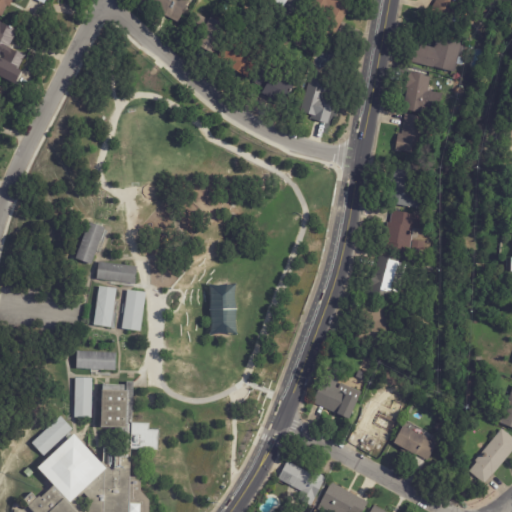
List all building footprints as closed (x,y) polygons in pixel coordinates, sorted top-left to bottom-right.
[(45,0),(44,4),(36,0),(12,0),(9,7),(7,6),(2,16),(0,15),(0,0),(45,0)] [(166,18),(134,1),(134,0),(186,0),(190,2),(179,24),(166,18)] [(306,0),(294,21),(282,13),(284,9),(274,3),(275,0),(306,0)] [(344,23),(336,35),(322,27),(329,16),(312,6),(315,0),(352,0),(356,2),(344,23)] [(468,0),(465,6),(458,18),(455,16),(450,24),(431,13),(438,0),(468,0)] [(215,55),(197,45),(200,38),(189,31),(198,15),(209,22),(211,20),(230,31),(216,56),(215,55)] [(12,41),(9,48),(25,56),(18,71),(6,65),(7,63),(2,61),(6,52),(1,49),(0,51),(0,20),(9,26),(9,25),(13,26),(12,28),(17,31),(12,41)] [(463,42),(456,74),(412,64),(416,45),(435,49),(438,37),(463,42)] [(237,73),(222,65),(235,42),(250,50),(254,41),(271,50),(253,82),(237,73)] [(272,100),(263,95),(264,92),(254,87),(264,69),(297,86),(286,107),(272,100)] [(404,111),(408,89),(407,89),(409,74),(425,76),(425,77),(431,78),(428,92),(443,95),(441,107),(428,105),(426,115),(404,111)] [(330,83),(338,85),(333,99),(324,95),(322,100),(334,104),(327,125),(312,120),(313,117),(300,113),(312,77),(330,83)] [(423,157),(396,153),(399,135),(402,135),(405,115),(429,119),(423,157)] [(388,204),(390,187),(395,187),(398,166),(417,168),(415,189),(425,190),(422,209),(388,204)] [(424,230),(424,231),(414,229),(411,255),(384,251),(388,223),(391,223),(393,210),(426,215),(424,230)] [(100,241),(92,264),(76,258),(89,222),(105,228),(100,241)] [(372,278),(373,273),(376,274),(380,255),(399,260),(398,262),(408,265),(401,294),(390,291),(388,297),(371,293),(372,288),(370,287),(372,278)] [(104,263),(138,267),(136,285),(97,279),(99,262),(104,263)] [(212,336),(210,286),(236,285),(238,335),(212,336)] [(115,289),(117,289),(112,328),(94,326),(100,286),(115,289)] [(130,291),(147,293),(141,332),(122,329),(128,291),(130,291)] [(361,320),(360,320),(366,303),(397,315),(391,331),(361,320)] [(102,370),(77,369),(78,351),(117,353),(116,371),(102,370)] [(334,373),(341,376),(336,388),(339,389),(341,384),(362,393),(350,420),(313,403),(327,370),(334,373)] [(93,379),(92,419),(75,418),(76,378),(93,379)] [(103,385),(128,384),(126,429),(100,429),(103,385)] [(511,427),(500,423),(511,394),(511,427)] [(377,411),(399,421),(390,439),(357,423),(365,405),(377,411)] [(72,429),(60,416),(31,443),(43,456),(72,429)] [(132,424),(158,425),(158,452),(131,450),(132,424)] [(405,427),(423,437),(424,436),(438,443),(429,461),(417,455),(417,456),(395,444),(404,427),(405,427)] [(511,452),(506,460),(485,484),(470,472),(478,463),(476,461),(502,429),(511,437),(511,452)] [(74,436),(112,471),(115,454),(130,454),(130,476),(142,477),(141,491),(150,501),(150,511),(33,511),(29,507),(53,485),(38,471),(74,436)] [(313,472),(326,479),(312,507),(298,500),(302,492),(278,480),(287,462),(311,474),(312,471),(313,472)] [(28,468),(34,474),(29,478),(24,473),(28,468)] [(348,492),(369,503),(364,511),(332,511),(320,505),(332,483),(348,492)]
